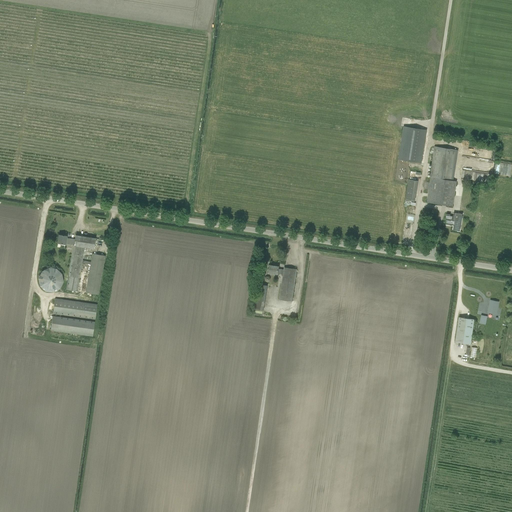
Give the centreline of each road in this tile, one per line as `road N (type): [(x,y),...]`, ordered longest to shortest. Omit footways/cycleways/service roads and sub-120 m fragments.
road 1 (unclassified): [(511,270),(0,190)]
road 2 (track): [(275,308),(247,511)]
road 3 (track): [(72,511),(98,330)]
road 4 (track): [(450,0),(432,127)]
